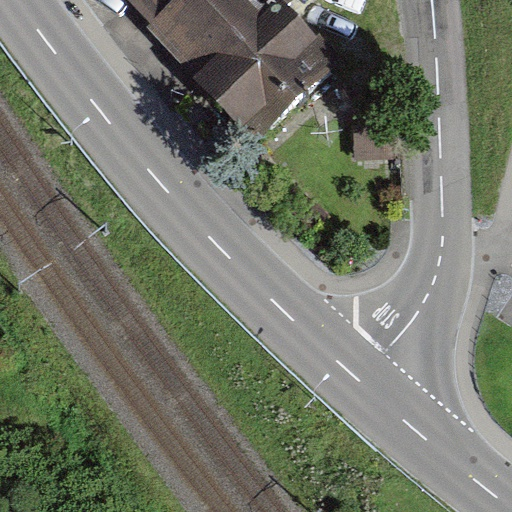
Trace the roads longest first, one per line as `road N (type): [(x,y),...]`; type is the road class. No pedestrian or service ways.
road 1 (tertiary): [(17,0),(140,160),(229,259),(364,385)]
road 2 (unclassified): [(431,0),(442,252),(429,298),(364,385)]
road 3 (tertiary): [(364,385),(511,506)]
